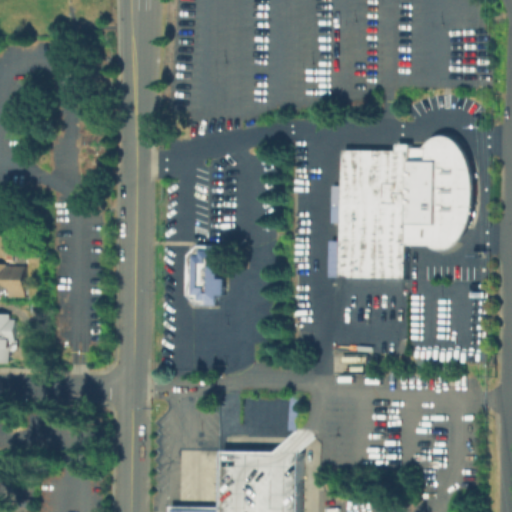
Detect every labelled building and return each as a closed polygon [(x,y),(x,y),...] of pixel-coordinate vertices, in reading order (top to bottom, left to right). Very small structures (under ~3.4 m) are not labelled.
[(457,138),(469,151),(478,177),(478,218),(465,244),(453,251),(413,251),(413,281),(337,281),(337,241),(346,241),(346,225),(338,225),(339,190),(349,183),(349,151),(400,151),(400,147),(430,147),(440,138),(457,138)] [(218,245),(197,244),(188,254),(187,295),(197,305),(218,305),(218,295),(223,295),(223,278),(218,278),(218,245)] [(28,284),(28,298),(11,298),(11,284),(0,284),(0,266),(28,266),(28,284)] [(0,316),(18,316),(18,347),(14,347),(13,365),(0,365),(0,316)] [(300,511),(169,511),(170,505),(221,506),(222,450),(277,451),(300,429),(311,429),(318,436),(302,451),(300,511)]
